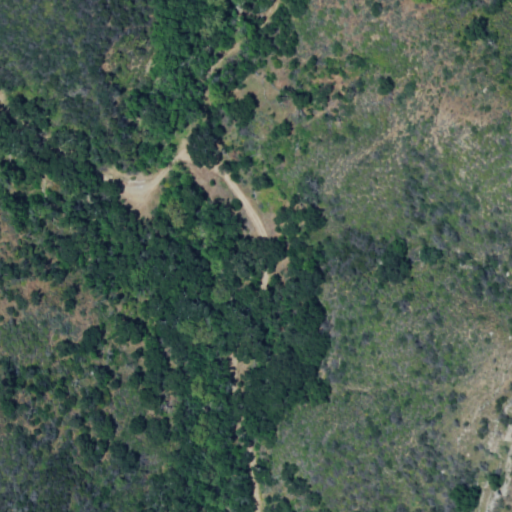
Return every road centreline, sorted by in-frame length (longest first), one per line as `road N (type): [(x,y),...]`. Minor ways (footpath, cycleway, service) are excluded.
road 1 (track): [(234,192),(261,232),(251,295),(232,343),(231,382),(255,511)]
road 2 (track): [(0,87),(42,144),(103,184),(138,187),(177,162),(234,192)]
road 3 (track): [(267,0),(258,21),(194,75),(182,107),(234,192)]
